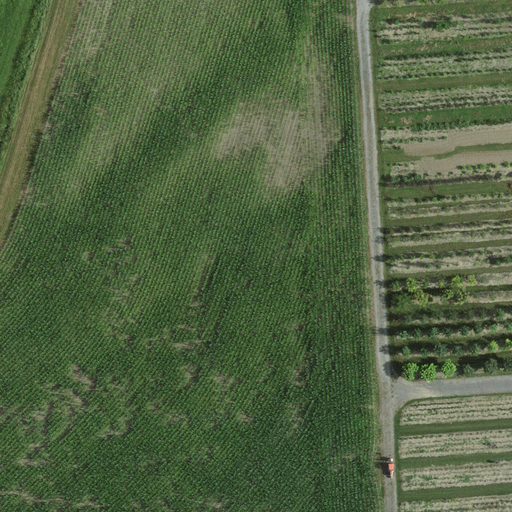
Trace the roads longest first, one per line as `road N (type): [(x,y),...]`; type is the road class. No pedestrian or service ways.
road 1 (track): [(362,0),(391,511)]
road 2 (track): [(385,392),(511,383)]
